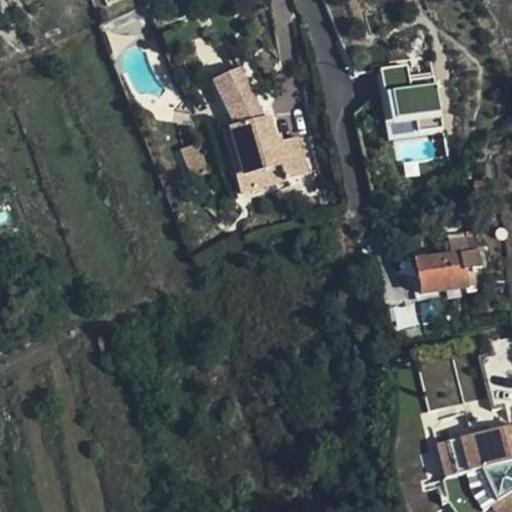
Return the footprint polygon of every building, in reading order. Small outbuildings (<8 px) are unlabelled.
[(408,79),(407,66),(380,69),(386,136),(442,132),(437,77),(408,79)] [(236,126),(232,127),(246,175),(234,178),(239,193),(307,174),(297,138),(275,144),(268,118),(264,118),(245,71),(218,81),(236,126)] [(246,175),(232,127),(220,131),(234,178),(246,175)] [(451,255),(469,252),(466,236),(448,239),(451,255)] [(476,251),(469,252),(451,255),(415,262),(421,295),(476,285),(473,270),(480,268),(476,251)] [(118,352),(113,332),(100,336),(105,355),(118,352)] [(419,367),(431,410),(462,401),(451,358),(419,367)] [(456,511),(482,490),(491,486),(481,465),(511,458),(511,457),(511,424),(435,441),(443,475),(437,476),(443,499),(450,511),(456,511)] [(491,486),(511,475),(511,458),(481,465),(491,486)] [(494,493),(511,482),(511,475),(491,486),(494,493)] [(511,486),(511,482),(494,493),(495,496),(511,486)] [(487,497),(494,493),(491,486),(482,490),(456,511),(471,511),(476,510),(487,497)] [(511,511),(511,486),(495,496),(494,493),(487,497),(476,510),(491,501),(497,511),(511,511)]
